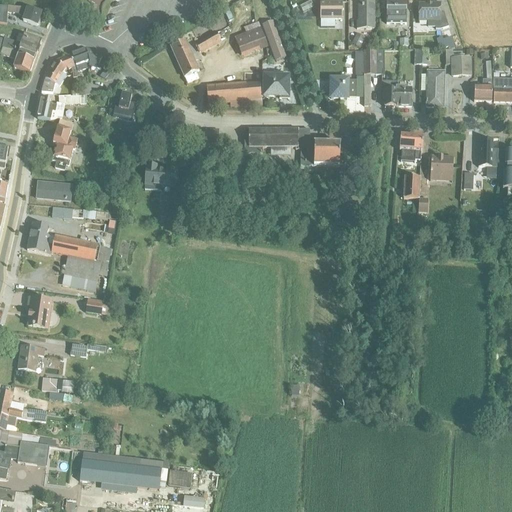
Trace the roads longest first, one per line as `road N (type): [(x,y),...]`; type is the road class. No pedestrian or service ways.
road 1 (residential): [(511,126),(200,119),(159,97),(112,50)]
road 2 (track): [(200,119),(192,226),(203,241),(386,262)]
road 3 (tertiary): [(34,96),(0,272)]
